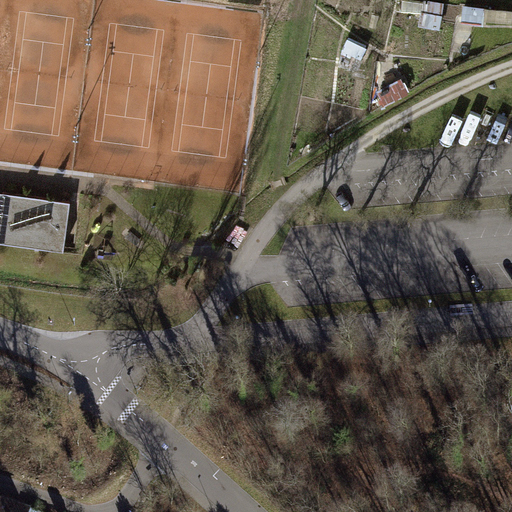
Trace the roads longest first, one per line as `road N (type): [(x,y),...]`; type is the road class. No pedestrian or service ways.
road 1 (residential): [(511,313),(224,337),(61,365)]
road 2 (track): [(316,172),(441,89),(511,62)]
road 3 (track): [(271,220),(305,0)]
road 4 (residential): [(171,449),(115,398),(61,365)]
